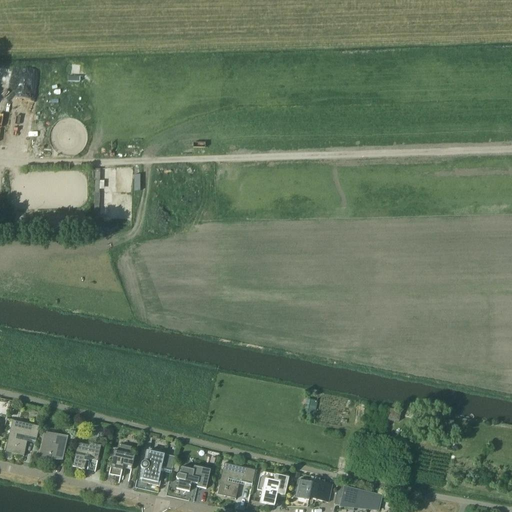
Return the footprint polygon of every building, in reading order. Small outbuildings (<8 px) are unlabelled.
[(40,427),(12,421),(5,453),(6,453),(6,452),(24,455),(23,457),(24,457),(28,439),(36,441),(40,427)] [(45,433),(39,459),(40,457),(50,460),(51,460),(51,458),(61,460),(62,460),(67,438),(45,433)] [(101,446),(90,443),(89,446),(78,443),(73,467),(85,470),(86,462),(89,462),(87,470),(88,470),(95,472),(101,446)] [(120,477),(120,478),(121,478),(123,465),(132,467),(131,470),(135,455),(134,455),(134,456),(130,455),(131,448),(132,448),(132,447),(120,445),(121,445),(119,452),(115,451),(114,451),(109,475),(110,475),(120,477)] [(175,457),(148,451),(146,462),(144,462),(143,462),(142,463),(141,464),(141,465),(141,466),(141,467),(141,468),(142,469),(143,469),(144,470),(142,479),(140,478),(140,479),(149,481),(148,484),(159,486),(159,487),(163,470),(172,472),(175,457)] [(240,482),(252,485),(255,470),(224,463),(219,487),(226,488),(224,496),(235,499),(235,500),(236,500),(240,482)] [(177,476),(176,477),(177,479),(179,480),(177,489),(189,492),(191,483),(197,484),(197,487),(206,489),(211,470),(194,467),(193,470),(181,468),(180,474),(178,474),(177,476)] [(275,475),(264,473),(260,475),(257,490),(262,491),(260,503),(271,506),(274,494),(285,496),(289,478),(275,475)] [(299,480),(297,489),(300,490),(298,498),(295,497),(295,498),(309,501),(309,499),(328,503),(332,485),(313,481),(313,483),(299,480)] [(345,488),(345,484),(339,483),(334,504),(335,504),(335,503),(340,505),(339,508),(340,508),(340,507),(378,510),(378,511),(382,496),(345,488)]
